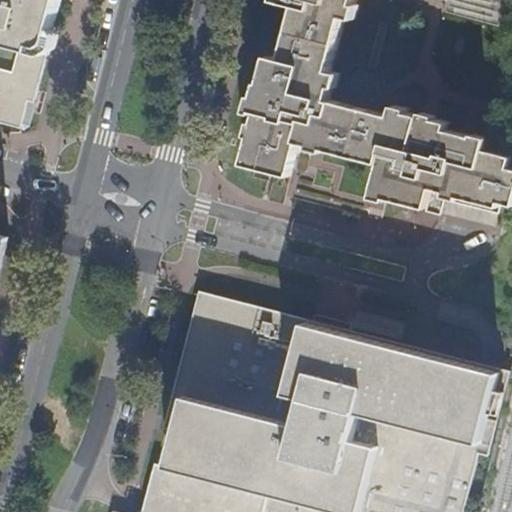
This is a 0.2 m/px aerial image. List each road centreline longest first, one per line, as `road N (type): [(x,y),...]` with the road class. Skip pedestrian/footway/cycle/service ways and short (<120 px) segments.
road 1 (secondary): [(82,192),(0,507)]
road 2 (secondary): [(63,511),(100,436),(151,226)]
road 3 (residential): [(419,261),(157,195)]
road 4 (residential): [(151,226),(410,293)]
road 5 (secondary): [(157,195),(206,0)]
road 6 (secondary): [(128,0),(82,192)]
road 7 (residential): [(410,293),(487,326),(493,353),(486,374)]
